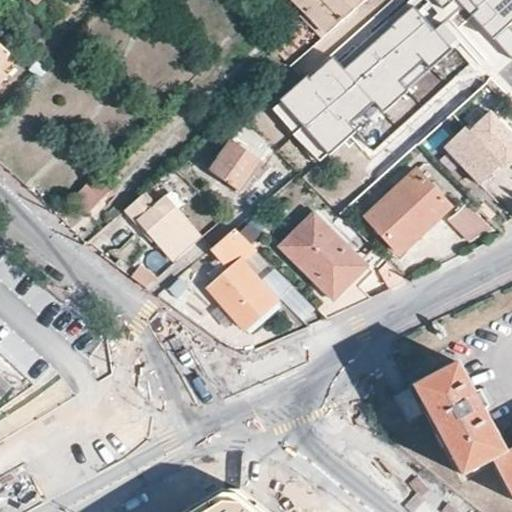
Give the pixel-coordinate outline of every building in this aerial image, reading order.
[(20,0),(31,9),(37,0),(20,0)] [(295,0),(307,11),(303,15),(323,36),(360,0),(295,0)] [(453,0),(409,0),(394,15),(402,23),(413,12),(444,45),(447,49),(475,21),(453,0)] [(444,45),(413,12),(402,23),(433,56),(444,45)] [(366,19),(341,43),(354,58),(345,66),(339,59),(326,70),(379,130),(416,96),(375,50),(386,39),(384,38),(389,34),(385,29),(380,33),(366,19)] [(466,128),(445,147),(465,170),(468,167),(472,172),(469,175),(479,186),(501,167),(505,171),(511,164),(511,135),(491,113),(470,132),(466,128)] [(232,140),(210,170),(238,190),(244,182),(247,178),(254,171),(251,169),(257,160),(261,163),(263,160),(232,140)] [(415,169),(365,214),(398,251),(449,206),(415,169)] [(97,172),(73,196),(88,211),(112,187),(97,172)] [(145,193),(125,210),(147,236),(150,233),(173,260),(200,236),(165,195),(155,203),(145,193)] [(470,205),(451,220),(470,245),(489,229),(470,205)] [(311,213),(280,247),(334,299),(349,283),(356,290),(373,272),(311,213)] [(256,248),(235,227),(209,247),(228,270),(209,287),(245,327),(276,300),(242,261),(256,248)] [(407,282),(385,260),(384,262),(376,270),(387,288),(388,290),(407,282)] [(174,305),(190,290),(180,279),(163,294),(174,305)] [(511,450),(506,454),(484,411),(495,405),(491,397),(487,390),(476,395),(460,363),(416,387),(463,477),(494,460),(511,492),(511,450)] [(0,400),(14,385),(0,372),(0,400)] [(403,394),(396,398),(408,422),(422,415),(410,391),(403,394)] [(181,511),(271,511),(253,498),(241,488),(225,487),(181,511)]
